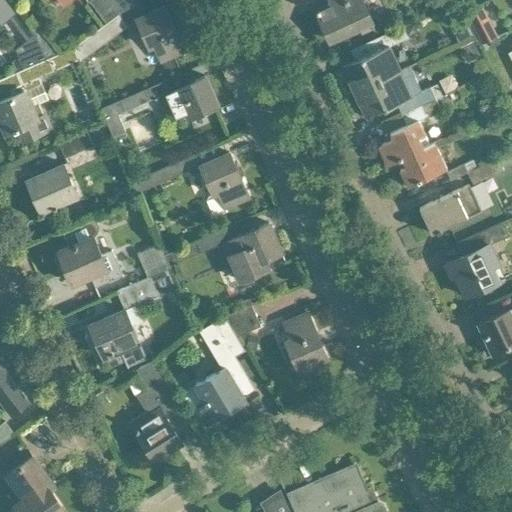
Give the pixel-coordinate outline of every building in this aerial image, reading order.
[(0,0),(0,18),(11,10),(3,0),(0,0)] [(114,0),(88,0),(88,1),(105,22),(117,14),(122,11),(114,0)] [(114,0),(122,11),(135,0),(114,0)] [(337,0),(316,10),(330,40),(371,21),(360,0),(337,0)] [(165,5),(147,13),(135,19),(148,48),(153,45),(160,60),(185,49),(165,5)] [(467,15),(464,17),(478,45),(480,44),(481,44),(487,41),(497,36),(483,6),(466,14),(467,15)] [(27,9),(20,14),(25,21),(35,33),(44,59),(49,57),(74,46),(73,46),(58,52),(40,28),(42,28),(27,9)] [(80,60),(126,25),(117,14),(105,22),(73,46),(74,46),(79,59),(80,60)] [(413,22),(404,26),(408,34),(412,32),(414,26),(413,22)] [(355,89),(356,91),(409,66),(401,69),(389,44),(392,42),(393,44),(407,37),(401,25),(369,41),(374,51),(341,67),(348,82),(353,80),(357,88),(355,89)] [(18,56),(11,59),(16,71),(44,59),(35,33),(33,34),(26,39),(25,40),(14,48),(18,56)] [(496,36),(488,40),(491,47),(499,43),(496,36)] [(481,44),(480,44),(483,50),(490,47),(487,41),(481,44)] [(24,90),(0,100),(0,119),(6,132),(13,129),(14,130),(18,128),(23,139),(50,128),(39,102),(48,98),(39,76),(54,70),(49,57),(44,59),(16,71),(24,90)] [(409,66),(356,91),(357,92),(358,92),(362,100),(358,102),(365,117),(416,93),(422,104),(436,98),(442,95),(437,83),(430,86),(421,91),(409,66)] [(179,73),(100,108),(112,136),(125,131),(117,112),(184,83),(179,73)] [(205,76),(187,84),(160,95),(171,120),(186,113),(188,117),(218,105),(205,76)] [(436,98),(422,104),(427,116),(441,109),(436,98)] [(378,145),(387,165),(430,145),(418,119),(390,132),(393,138),(378,145)] [(92,145),(86,131),(58,143),(64,157),(92,145)] [(430,145),(387,165),(402,158),(407,170),(401,172),(408,186),(447,168),(435,143),(430,145)] [(476,167),(467,172),(472,183),(503,169),(501,166),(511,160),(511,158),(509,151),(476,167)] [(249,196),(230,152),(199,165),(212,193),(208,196),(207,200),(212,214),(217,216),(227,211),(225,206),(249,196)] [(183,158),(132,181),(136,192),(188,169),(183,158)] [(450,180),(467,172),(476,167),(473,159),(446,172),(450,180)] [(63,163),(44,171),(26,180),(40,211),(52,206),(53,208),(56,206),(56,204),(77,195),(63,163)] [(135,194),(130,183),(119,188),(124,199),(135,194)] [(469,184),(437,199),(419,207),(431,233),(437,231),(437,232),(441,230),(440,229),(481,210),(469,184)] [(59,253),(55,255),(61,269),(65,267),(72,283),(90,274),(95,287),(123,274),(112,250),(101,255),(93,236),(95,235),(97,230),(98,227),(97,224),(95,219),(62,232),(68,246),(58,251),(59,253)] [(232,238),(227,226),(163,254),(168,265),(217,244),(228,268),(234,266),(240,280),(255,274),(251,265),(281,251),(269,222),(232,238)] [(509,236),(503,223),(489,230),(494,243),(509,236)] [(137,252),(147,277),(149,276),(169,267),(168,265),(163,254),(158,243),(137,252)] [(489,244),(464,255),(445,263),(451,277),(455,275),(465,296),(504,277),(489,244)] [(158,295),(149,276),(147,277),(124,287),(132,306),(103,318),(105,323),(91,329),(108,367),(125,360),(127,365),(144,358),(137,341),(138,341),(132,326),(143,321),(135,305),(158,295)] [(249,297),(239,301),(242,308),(251,304),(252,303),(249,297)] [(224,315),(236,336),(261,325),(251,304),(242,308),(224,315)] [(484,334),(479,336),(488,354),(511,342),(511,310),(510,307),(478,322),(484,334)] [(291,338),(285,340),(298,369),(327,356),(308,312),(284,322),(291,338)] [(224,366),(182,391),(191,407),(205,398),(215,416),(217,415),(220,419),(234,411),(231,407),(245,399),(244,397),(242,393),(253,387),(254,389),(255,389),(255,388),(243,369),(235,355),(245,350),(236,336),(224,315),(216,320),(219,325),(228,340),(215,348),(214,348),(224,366)] [(258,336),(249,334),(246,348),(256,350),(258,336)] [(151,418),(135,428),(154,459),(166,451),(166,450),(179,442),(180,443),(181,442),(172,427),(188,417),(190,420),(191,419),(153,360),(137,368),(150,389),(141,395),(148,412),(148,413),(151,418)] [(0,403),(10,416),(27,403),(0,367),(0,403)] [(0,440),(3,438),(13,430),(4,420),(0,423),(0,440)] [(32,455),(16,466),(7,473),(24,497),(14,504),(20,511),(50,511),(61,505),(50,488),(53,485),(32,455)] [(291,501),(296,511),(387,511),(384,504),(377,503),(372,504),(355,464),(319,480),(321,485),(313,489),(311,483),(288,493),(290,499),(291,501)]
